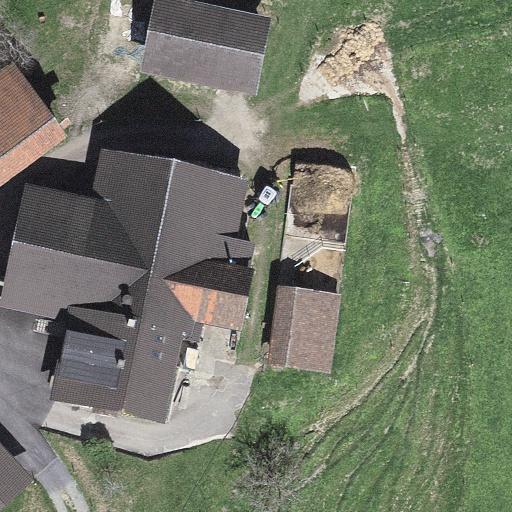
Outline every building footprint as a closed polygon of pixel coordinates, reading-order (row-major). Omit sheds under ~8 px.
[(280,29),(154,5),(140,76),(266,100),(280,29)] [(0,190),(68,143),(16,70),(0,81),(0,190)] [(255,183),(102,151),(91,201),(25,187),(0,308),(0,310),(69,325),(52,404),(162,427),(181,338),(197,341),(200,326),(243,335),(262,242),(243,238),(255,183)] [(336,318),(276,309),(265,383),(325,392),(336,318)] [(0,510),(35,477),(0,441),(0,510)]
